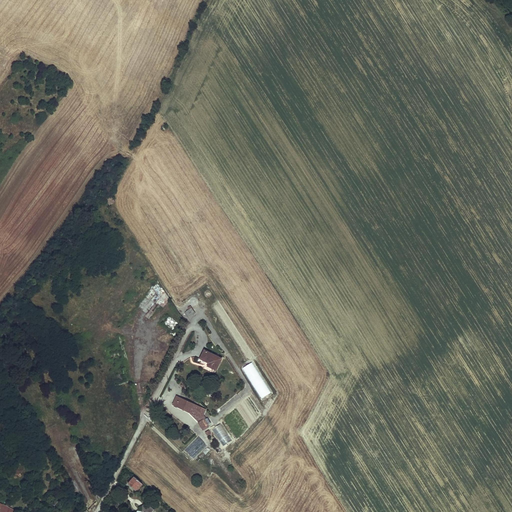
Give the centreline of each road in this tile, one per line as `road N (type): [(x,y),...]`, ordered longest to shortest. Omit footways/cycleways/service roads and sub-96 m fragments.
road 1 (track): [(192,322),(204,300),(125,177),(128,150),(186,29)]
road 2 (track): [(0,310),(93,175),(128,150)]
